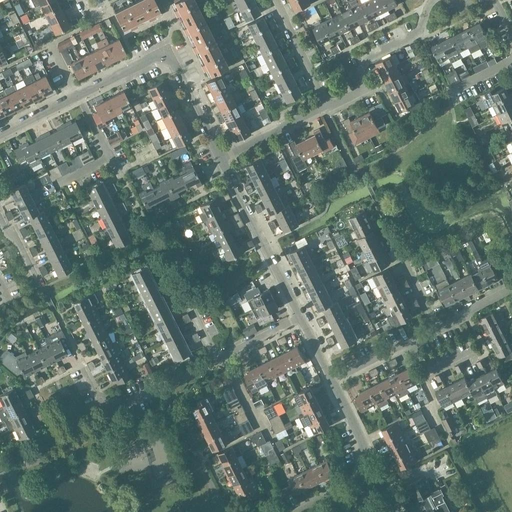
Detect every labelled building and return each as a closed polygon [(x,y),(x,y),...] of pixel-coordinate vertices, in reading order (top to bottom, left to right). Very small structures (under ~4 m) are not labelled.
[(22,0),(15,0),(18,9),(24,7),(22,0)] [(60,7),(56,0),(50,0),(40,5),(45,15),(60,7)] [(138,0),(133,3),(141,20),(147,17),(149,21),(155,18),(153,14),(160,11),(158,8),(157,5),(156,2),(154,0),(138,0)] [(173,10),(175,13),(176,16),(180,14),(183,20),(200,12),(194,0),(177,0),(176,1),(174,2),(177,8),(173,10)] [(238,0),(235,1),(240,11),(255,3),(253,0),(238,0)] [(311,4),(308,0),(294,0),(290,2),(295,12),(311,4)] [(369,19),(379,14),(371,0),(367,0),(361,4),(369,19)] [(388,9),(383,0),(371,0),(379,14),(388,9)] [(383,0),(388,9),(398,4),(395,0),(383,0)] [(131,30),(134,28),(137,27),(135,23),(141,20),(133,3),(114,12),(123,29),(129,26),(131,30)] [(255,3),(240,11),(245,21),(260,13),(255,3)] [(361,4),(351,8),(359,24),(369,19),(361,4)] [(65,17),(60,7),(45,15),(50,24),(65,17)] [(350,29),(359,24),(351,8),(342,13),(350,29)] [(229,24),(236,21),(232,10),(224,13),(229,24)] [(309,18),(306,11),(301,14),(304,20),(309,18)] [(183,29),(184,32),(186,34),(189,33),(192,39),(209,30),(200,12),(183,20),(186,27),(183,29)] [(340,34),(350,29),(342,13),(332,18),(340,34)] [(65,17),(50,24),(55,34),(70,27),(65,17)] [(262,17),(247,24),(252,34),(267,27),(262,17)] [(332,18),(322,23),(330,39),(340,34),(332,18)] [(214,22),(216,29),(222,26),(220,20),(214,22)] [(330,39),(322,23),(312,28),(320,44),(330,39)] [(480,23),(470,28),(478,43),(481,49),(494,42),(486,26),(483,28),(480,23)] [(257,44),(272,36),(267,27),(252,34),(257,44)] [(481,49),(478,43),(470,28),(461,33),(468,48),(471,53),(481,49)] [(192,47),(193,50),(195,53),(199,51),(202,57),(218,49),(209,30),(192,39),(196,45),(192,47)] [(459,53),(468,48),(461,33),(451,37),(459,53)] [(272,36),(257,44),(262,54),(277,46),(272,36)] [(449,58),(459,53),(451,37),(441,42),(449,58)] [(72,44),(69,38),(65,40),(58,44),(57,46),(59,50),(68,46),(72,44)] [(96,43),(99,49),(107,64),(116,59),(109,44),(106,39),(96,43)] [(119,39),(109,44),(116,59),(126,54),(119,39)] [(449,58),(441,42),(431,47),(439,63),(449,58)] [(419,52),(415,43),(406,48),(410,57),(419,52)] [(2,48),(0,49),(0,61),(7,58),(12,56),(7,46),(2,48)] [(266,63),(282,56),(277,46),(262,54),(266,63)] [(99,49),(89,54),(97,69),(107,64),(99,49)] [(201,65),(202,68),(204,71),(208,69),(211,76),(228,67),(218,49),(202,57),(205,63),(201,65)] [(89,54),(80,58),(87,74),(97,69),(89,54)] [(271,73),(286,65),(282,56),(266,63),(271,73)] [(375,63),(380,73),(396,65),(391,56),(375,63)] [(70,63),(77,79),(87,74),(80,58),(70,63)] [(490,67),(497,63),(495,58),(487,62),(490,67)] [(276,83),(291,75),(286,65),(271,73),(276,83)] [(401,75),(396,65),(380,73),(385,83),(401,75)] [(455,70),(445,75),(451,86),(461,81),(458,75),(455,70)] [(35,81),(43,96),(53,91),(45,76),(41,78),(38,73),(33,75),(36,80),(35,81)] [(221,75),(206,83),(211,92),(226,85),(221,75)] [(281,92),(296,85),(291,75),(276,83),(281,92)] [(385,83),(390,93),(405,85),(401,75),(385,83)] [(35,81),(25,86),(33,101),(43,96),(35,81)] [(147,88),(152,98),(167,91),(162,81),(147,88)] [(395,102),(410,94),(415,92),(410,83),(405,85),(390,93),(395,102)] [(211,92),(216,102),(231,95),(226,85),(211,92)] [(281,92),(286,102),(301,95),(296,85),(281,92)] [(23,106),(33,101),(25,86),(16,90),(23,106)] [(487,108),(493,105),(511,95),(511,91),(508,94),(505,88),(496,92),(494,88),(481,95),(487,108)] [(14,110),(6,95),(3,90),(0,91),(0,106),(4,115),(5,117),(12,114),(11,112),(14,110)] [(16,90),(6,95),(14,110),(23,106),(16,90)] [(114,96),(121,112),(131,107),(124,91),(114,96)] [(152,98),(157,108),(172,100),(167,91),(152,98)] [(408,108),(411,112),(421,107),(422,105),(416,92),(415,92),(410,94),(395,102),(400,112),(408,108)] [(236,104),(231,95),(216,102),(220,112),(236,104)] [(497,115),(511,107),(511,101),(511,100),(511,95),(493,105),(497,115)] [(112,116),(121,112),(114,96),(104,101),(112,116)] [(97,113),(92,115),(99,128),(101,127),(106,124),(104,120),(112,116),(104,101),(103,99),(96,103),(97,104),(94,106),(97,113)] [(157,108),(162,118),(177,110),(172,100),(157,108)] [(382,103),(374,107),(380,118),(382,117),(387,114),(382,103)] [(241,114),(236,104),(220,112),(225,122),(241,114)] [(368,109),(369,112),(360,117),(368,132),(377,127),(378,129),(386,125),(382,117),(380,118),(374,107),(374,106),(368,109)] [(470,107),(464,110),(468,118),(474,115),(470,107)] [(502,124),(511,118),(511,107),(497,115),(502,124)] [(162,118),(167,127),(182,120),(177,110),(162,118)] [(230,131),(245,124),(250,121),(247,116),(243,119),(241,114),(225,122),(230,131)] [(474,115),(468,118),(469,119),(470,121),(473,127),(479,124),(474,115)] [(84,117),(75,122),(78,128),(87,123),(84,117)] [(368,132),(360,117),(350,121),(349,118),(343,121),(349,134),(350,133),(353,139),(358,137),(360,142),(370,136),(368,132)] [(506,133),(511,130),(511,118),(502,124),(506,133)] [(171,137),(187,129),(182,120),(167,127),(171,137)] [(71,121),(63,125),(71,141),(82,135),(78,128),(75,122),(72,123),(71,121)] [(230,131),(235,141),(250,133),(245,124),(230,131)] [(71,141),(63,125),(56,129),(57,131),(54,132),(61,146),(71,141)] [(152,128),(146,131),(149,136),(154,133),(152,128)] [(171,137),(176,147),(192,139),(187,129),(171,137)] [(306,140),(313,155),(323,150),(324,152),(334,147),(330,138),(325,141),(319,129),(313,132),(315,135),(306,140)] [(94,131),(87,134),(90,140),(97,137),(94,131)] [(61,146),(54,132),(50,134),(49,132),(42,136),(50,151),(61,146)] [(123,139),(120,134),(108,140),(110,146),(123,139)] [(32,143),(39,157),(50,151),(42,136),(35,139),(36,141),(32,143)] [(313,155),(306,140),(296,144),(295,141),(289,144),(295,156),(300,154),(303,160),(313,155)] [(31,168),(42,162),(39,157),(32,143),(29,145),(28,143),(19,147),(19,148),(14,151),(20,164),(27,160),(31,168)] [(490,145),(484,148),(486,154),(493,151),(490,145)] [(72,152),(75,161),(92,155),(89,146),(72,152)] [(362,155),(354,159),(356,163),(364,159),(362,155)] [(251,176),(266,169),(261,159),(246,166),(251,176)] [(186,187),(195,182),(197,187),(202,185),(190,161),(183,165),(184,167),(177,170),(180,175),(186,187)] [(138,168),(136,170),(139,176),(145,173),(142,167),(138,168)] [(266,169),(251,176),(256,186),(271,178),(266,169)] [(17,178),(11,181),(13,184),(13,185),(26,179),(24,174),(17,178)] [(186,187),(180,175),(173,179),(172,177),(166,180),(175,198),(179,196),(177,191),(186,187)] [(271,178),(256,186),(261,195),(275,188),(271,178)] [(153,189),(159,200),(168,196),(170,200),(175,198),(166,180),(159,183),(160,185),(153,189)] [(87,189),(92,198),(106,191),(101,181),(87,189)] [(145,190),(139,194),(148,212),(152,209),(150,205),(159,200),(153,189),(150,182),(143,186),(145,190)] [(10,191),(15,201),(29,194),(24,184),(10,191)] [(275,188),(261,195),(266,205),(280,198),(275,188)] [(97,208),(111,201),(106,191),(92,198),(97,208)] [(20,210),(34,203),(29,194),(15,201),(20,210)] [(208,219),(220,213),(215,204),(220,202),(217,197),(199,206),(203,213),(205,212),(208,219)] [(275,213),(275,212),(285,207),(280,198),(266,205),(271,215),(275,213)] [(101,218),(116,211),(111,201),(97,208),(101,218)] [(29,218),(39,213),(34,203),(20,210),(25,220),(29,218)] [(275,212),(275,213),(280,222),(294,215),(289,205),(285,207),(275,212)] [(39,213),(29,218),(34,228),(48,220),(43,210),(39,213)] [(106,227),(121,220),(116,211),(101,218),(106,227)] [(353,229),(369,221),(365,211),(348,219),(353,229)] [(213,233),(231,224),(229,220),(224,222),(220,213),(208,219),(212,225),(210,226),(213,233)] [(299,225),(294,215),(280,222),(285,232),(299,225)] [(176,219),(170,222),(173,228),(179,225),(176,219)] [(48,220),(34,228),(38,237),(53,230),(48,220)] [(111,237),(126,230),(121,220),(106,227),(111,237)] [(358,239),(374,231),(369,221),(353,229),(358,239)] [(222,245),(233,240),(229,231),(233,229),(231,224),(213,233),(216,240),(218,239),(222,245)] [(53,230),(38,237),(43,247),(58,240),(53,230)] [(111,237),(116,247),(131,240),(126,230),(111,237)] [(364,249),(380,241),(374,231),(358,239),(364,249)] [(342,239),(337,242),(339,248),(348,244),(343,234),(340,236),(342,239)] [(48,257),(63,249),(58,240),(43,247),(48,257)] [(233,240),(222,245),(225,252),(223,253),(227,260),(245,251),(242,246),(238,249),(233,240)] [(369,260),(385,252),(380,241),(364,249),(369,260)] [(295,263),(309,255),(304,246),(290,253),(295,263)] [(458,247),(450,251),(453,257),(457,255),(461,253),(458,247)] [(90,248),(85,251),(89,259),(91,263),(96,260),(95,258),(90,248)] [(53,266),(67,259),(63,249),(48,257),(53,266)] [(476,260),(479,265),(481,269),(489,285),(499,280),(496,275),(502,272),(494,256),(482,262),(476,250),(472,252),(476,260)] [(369,260),(374,271),(391,263),(385,252),(369,260)] [(309,255),(295,263),(300,272),(314,265),(309,255)] [(53,266),(58,276),(72,269),(67,259),(53,266)] [(305,282),(319,275),(314,265),(300,272),(305,282)] [(131,273),(136,283),(151,276),(146,266),(131,273)] [(415,269),(418,274),(418,275),(425,272),(422,266),(415,269)] [(453,266),(449,268),(455,279),(459,276),(453,266)] [(372,277),(377,287),(393,279),(388,269),(372,277)] [(489,285),(481,269),(471,274),(479,290),(489,285)] [(479,290),(471,274),(460,279),(468,295),(479,290)] [(319,275),(305,282),(309,292),(324,284),(319,275)] [(151,276),(136,283),(141,293),(155,285),(151,276)] [(264,286),(271,284),(269,277),(262,280),(264,286)] [(382,296),(398,289),(393,279),(377,287),(382,296)] [(450,285),(447,279),(436,285),(447,306),(458,301),(450,285)] [(468,295),(460,279),(450,285),(458,301),(468,295)] [(314,301),(329,294),(324,284),(309,292),(314,301)] [(155,285),(141,293),(146,302),(160,295),(155,285)] [(244,294),(247,300),(252,309),(258,306),(273,298),(268,289),(260,293),(257,287),(244,294)] [(387,306),(403,298),(398,289),(382,296),(387,306)] [(78,312),(93,305),(98,302),(93,292),(73,302),(78,312)] [(234,295),(235,302),(243,301),(241,293),(234,295)] [(323,309),(333,304),(333,303),(329,294),(314,301),(319,311),(323,309)] [(151,312),(165,305),(160,295),(146,302),(151,312)] [(273,298),(258,306),(252,309),(260,325),(273,318),(270,312),(278,307),(273,298)] [(392,316),(407,308),(403,298),(387,306),(392,316)] [(323,309),(328,319),(342,311),(338,301),(333,303),(333,304),(323,309)] [(418,302),(412,305),(407,308),(392,316),(388,318),(391,325),(393,326),(393,327),(397,326),(412,318),(409,312),(420,306),(418,302)] [(82,322),(98,314),(93,305),(78,312),(82,322)] [(155,322),(170,314),(165,305),(151,312),(155,322)] [(121,307),(114,311),(117,316),(123,312),(121,307)] [(347,321),(342,311),(328,319),(333,328),(347,321)] [(484,329),(498,322),(504,319),(501,314),(496,316),(493,312),(479,319),(484,329)] [(103,324),(98,314),(82,322),(87,332),(103,324)] [(175,324),(170,314),(155,322),(160,331),(175,324)] [(347,321),(333,328),(338,338),(352,331),(347,321)] [(489,339),(503,331),(498,322),(484,329),(489,339)] [(129,323),(121,327),(126,337),(133,333),(129,323)] [(103,324),(87,332),(92,341),(108,334),(103,324)] [(165,341),(180,334),(175,324),(160,331),(165,341)] [(255,326),(244,331),(247,337),(257,332),(255,326)] [(338,338),(343,348),(357,341),(352,331),(338,338)] [(503,331),(489,339),(494,348),(508,341),(503,331)] [(97,351),(112,343),(108,334),(92,341),(97,351)] [(170,351),(184,343),(180,334),(165,341),(170,351)] [(47,342),(56,360),(67,355),(59,339),(50,344),(48,341),(47,342)] [(116,341),(112,343),(97,351),(102,361),(117,353),(121,351),(116,341)] [(511,348),(508,341),(494,348),(499,358),(511,351),(511,348)] [(38,350),(45,366),(56,360),(47,342),(46,343),(47,345),(38,350)] [(170,351),(175,361),(189,353),(184,343),(170,351)] [(288,351),(296,367),(306,362),(298,347),(288,351)] [(45,366),(38,350),(28,354),(27,352),(26,353),(35,371),(45,366)] [(296,367),(288,351),(278,356),(286,372),(296,367)] [(22,372),(24,377),(35,371),(26,353),(16,358),(11,354),(10,354),(8,354),(7,355),(1,361),(17,374),(22,372)] [(107,370),(122,363),(117,353),(102,361),(107,370)] [(137,356),(128,360),(130,364),(139,360),(137,356)] [(286,372),(278,356),(269,361),(276,377),(286,372)] [(157,357),(150,361),(152,366),(159,362),(157,357)] [(276,377),(269,361),(259,366),(267,381),(276,377)] [(122,363),(107,370),(112,380),(114,379),(117,385),(131,378),(128,372),(127,372),(122,363)] [(245,377),(251,390),(253,393),(259,390),(259,389),(268,385),(267,381),(259,366),(249,371),(250,374),(245,377)] [(398,373),(406,389),(416,384),(408,368),(398,373)] [(487,373),(495,389),(504,384),(497,368),(487,373)] [(406,389),(398,373),(389,378),(396,394),(406,389)] [(497,394),(495,389),(487,373),(477,378),(485,393),(487,398),(497,394)] [(473,393),(467,383),(468,383),(465,377),(455,382),(463,398),(472,393),(473,393)] [(396,394),(389,378),(379,383),(387,398),(396,394)] [(487,398),(485,393),(477,378),(468,383),(467,383),(473,393),(472,393),(475,398),(477,402),(487,398)] [(463,398),(455,382),(445,387),(453,403),(463,398)] [(387,398),(379,383),(370,388),(377,403),(379,407),(389,403),(387,398)] [(235,391),(233,387),(223,392),(225,396),(235,391)] [(300,405),(315,397),(310,387),(295,395),(300,405)] [(443,408),(453,403),(445,387),(436,392),(443,408)] [(1,408),(19,399),(14,388),(0,395),(0,400),(3,406),(1,407),(1,408)] [(377,403),(370,388),(360,393),(361,396),(355,399),(362,412),(368,409),(368,408),(377,403)] [(211,412),(216,410),(209,396),(197,401),(199,405),(192,409),(197,419),(211,412)] [(315,397),(300,405),(305,415),(320,407),(315,397)] [(19,399),(1,408),(2,410),(4,408),(9,418),(25,410),(19,399)] [(262,399),(254,403),(256,408),(264,404),(262,399)] [(304,427),(310,424),(325,417),(320,407),(305,415),(299,417),(304,427)] [(492,408),(485,412),(490,421),(492,420),(497,417),(495,413),(492,408)] [(25,410),(9,418),(4,420),(9,431),(12,430),(30,421),(25,410)] [(200,430),(216,422),(211,412),(197,419),(199,422),(197,423),(200,430)] [(413,419),(416,425),(426,420),(423,414),(414,418),(413,419)] [(310,424),(314,434),(330,426),(325,417),(310,424)] [(443,420),(444,422),(448,432),(449,432),(456,428),(450,417),(443,420)] [(429,426),(426,420),(416,425),(419,431),(429,426)] [(30,421),(12,430),(13,431),(15,430),(20,440),(36,432),(30,421)] [(282,421),(276,424),(278,425),(279,427),(281,430),(280,432),(286,428),(284,425),(282,421)] [(208,440),(222,433),(216,422),(200,430),(204,438),(206,437),(208,440)] [(387,440),(402,432),(397,422),(382,430),(387,440)] [(429,426),(419,431),(421,435),(424,433),(430,430),(429,426)] [(243,436),(249,433),(254,431),(252,427),(243,432),(242,434),(243,436)] [(432,438),(434,440),(439,438),(437,434),(434,428),(430,430),(424,433),(428,440),(432,438)] [(208,440),(210,444),(208,445),(211,452),(230,443),(225,432),(222,433),(208,440)] [(256,442),(258,446),(266,442),(261,432),(250,437),(253,443),(256,442)] [(392,449),(407,442),(402,432),(387,440),(392,449)] [(277,441),(275,442),(278,448),(280,451),(282,451),(286,449),(281,439),(277,441)] [(270,441),(262,445),(267,456),(270,454),(269,452),(269,450),(274,448),(270,441)] [(396,459),(412,451),(407,442),(392,449),(396,459)] [(224,464),(238,457),(242,455),(240,449),(235,452),(232,446),(216,454),(220,462),(222,460),(224,464)] [(396,459),(401,469),(417,461),(412,451),(396,459)] [(227,476),(243,468),(238,457),(224,464),(226,468),(224,469),(227,476)] [(317,466),(324,480),(334,475),(327,461),(317,466)] [(248,479),(248,478),(253,476),(248,466),(243,468),(227,476),(231,483),(233,482),(235,486),(248,479)] [(324,480),(317,466),(308,470),(315,485),(324,480)] [(315,485),(308,470),(298,475),(305,490),(315,485)] [(305,490),(298,475),(288,480),(295,495),(305,490)] [(248,478),(248,479),(235,486),(240,495),(246,492),(248,496),(260,490),(253,476),(248,478)] [(422,506),(425,511),(453,511),(452,511),(450,511),(442,496),(444,495),(442,491),(440,492),(439,489),(432,493),(424,477),(408,485),(416,502),(418,501),(421,506),(420,507),(422,506)]
